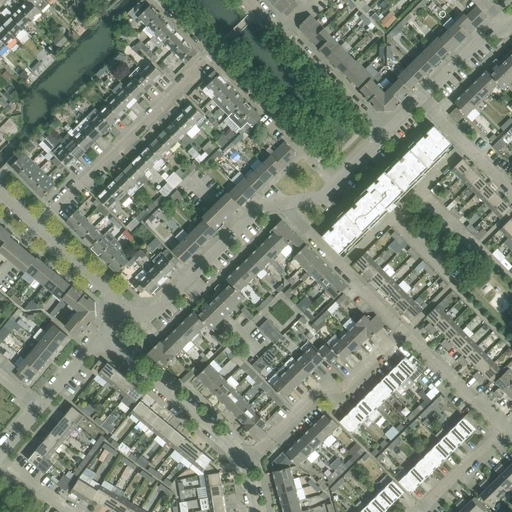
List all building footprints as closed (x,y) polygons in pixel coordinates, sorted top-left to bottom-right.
[(32,20),(41,11),(35,6),(29,0),(28,0),(29,0),(20,8),(32,20)] [(28,0),(29,0),(28,0),(29,0),(35,6),(41,11),(42,12),(47,6),(50,4),(46,0),(28,0)] [(74,0),(70,0),(65,5),(75,15),(76,13),(75,2),(75,0),(74,0)] [(80,0),(78,0),(77,1),(78,12),(80,14),(87,7),(80,0)] [(294,1),(293,0),(278,0),(273,5),(282,13),(283,12),(287,16),(298,6),(294,1)] [(139,2),(128,13),(133,18),(136,15),(147,26),(159,14),(150,5),(147,8),(143,4),(142,5),(139,2)] [(477,6),(471,11),(482,22),(487,16),(477,6)] [(20,8),(12,17),(24,29),(32,20),(20,8)] [(388,27),(396,17),(389,11),(381,22),(388,27)] [(471,11),(470,13),(467,16),(465,14),(456,22),(469,35),(482,22),(471,11)] [(151,39),(155,35),(167,23),(159,14),(147,26),(143,31),(151,39)] [(300,29),(311,41),(324,28),(310,15),(300,25),(300,29)] [(15,37),(24,29),(12,17),(3,25),(15,37)] [(469,35),(456,22),(448,31),(460,43),(469,35)] [(155,35),(164,43),(176,31),(167,23),(155,35)] [(3,25),(0,28),(0,38),(7,46),(15,37),(3,25)] [(399,30),(396,27),(388,35),(391,38),(399,30)] [(311,41),(319,49),(332,37),(324,28),(311,41)] [(164,43),(172,52),(184,40),(176,31),(164,43)] [(452,51),(460,43),(448,31),(440,38),(440,39),(450,50),(452,51)] [(327,57),(340,45),(332,37),(319,49),(327,57)] [(438,37),(430,45),(442,58),(450,50),(440,39),(440,38),(438,37)] [(197,53),(184,40),(172,52),(181,61),(184,58),(188,62),(197,53)] [(135,46),(140,50),(141,48),(144,45),(140,41),(135,46)] [(348,53),(347,52),(352,48),(345,42),(341,46),(340,45),(327,57),(336,66),(348,53)] [(434,65),(442,58),(430,45),(422,53),(434,65)] [(486,71),(504,89),(511,81),(511,49),(489,73),(487,71),(486,71)] [(336,66),(344,74),(357,61),(357,60),(356,61),(348,53),(336,66)] [(434,65),(422,53),(414,61),(426,73),(434,65)] [(345,73),(353,81),(365,69),(357,61),(344,74),(345,73)] [(418,81),(426,73),(414,61),(406,69),(418,81)] [(152,62),(143,71),(154,83),(163,74),(152,62)] [(163,70),(167,66),(163,62),(159,66),(163,70)] [(154,83),(143,71),(139,68),(130,76),(134,80),(146,92),(154,83)] [(353,81),(361,89),(373,77),(365,69),(353,81)] [(418,81),(406,69),(398,77),(410,89),(418,81)] [(30,77),(24,70),(19,75),(25,81),(30,77)] [(209,84),(203,90),(211,99),(215,95),(227,83),(214,70),(205,79),(209,84)] [(478,79),(491,92),(499,84),(504,89),(486,71),(478,79)] [(13,76),(9,72),(4,77),(8,81),(13,76)] [(367,95),(365,97),(378,111),(385,111),(385,93),(376,83),(381,78),(381,75),(378,72),(373,77),(361,89),(367,95)] [(404,95),(410,89),(398,77),(397,77),(399,79),(385,93),(385,111),(392,111),(406,97),(404,95)] [(478,79),(470,87),(483,100),(491,92),(478,79)] [(134,80),(126,88),(137,100),(146,92),(134,80)] [(215,95),(211,99),(220,107),(224,104),(236,92),(227,83),(215,95)] [(470,87),(462,95),(475,108),(483,100),(470,87)] [(115,95),(117,97),(117,96),(129,108),(137,100),(126,88),(118,96),(116,94),(115,95)] [(6,92),(3,94),(11,102),(13,100),(6,92)] [(224,104),(220,107),(228,116),(232,112),(244,100),(236,92),(224,104)] [(461,111),(465,115),(466,117),(475,108),(462,95),(453,103),(457,107),(461,111)] [(117,97),(108,105),(120,117),(129,108),(117,96),(117,97)] [(0,103),(4,108),(9,104),(8,104),(2,97),(0,98),(0,103)] [(232,112),(228,116),(241,129),(243,127),(247,123),(251,126),(252,127),(257,122),(261,118),(257,114),(244,100),(232,112)] [(192,103),(183,112),(195,124),(199,129),(208,120),(192,103)] [(9,105),(4,109),(8,113),(12,108),(9,105)] [(101,113),(100,114),(111,125),(120,117),(108,105),(101,113)] [(449,115),(453,119),(461,111),(457,107),(449,115)] [(103,134),(111,125),(100,114),(95,109),(86,117),(103,134)] [(465,115),(461,111),(453,119),(457,123),(465,115)] [(183,112),(174,121),(186,133),(195,124),(183,112)] [(103,134),(86,117),(78,125),(94,142),(103,134)] [(174,121),(166,129),(178,141),(186,133),(174,121)] [(63,128),(67,132),(71,128),(67,124),(63,128)] [(74,139),(86,151),(94,142),(78,125),(73,130),(71,129),(68,132),(69,134),(74,139)] [(385,171),(384,172),(368,188),(370,190),(364,196),(364,195),(346,213),(340,219),(322,236),(343,258),(350,251),(347,248),(387,208),(390,211),(398,204),(394,201),(404,191),(445,151),(448,154),(456,147),(434,126),(417,143),(417,144),(411,149),(393,167),(387,173),(385,171)] [(229,140),(236,134),(230,128),(224,134),(229,140)] [(169,150),(178,141),(166,129),(157,138),(169,150)] [(42,142),(45,138),(40,133),(37,137),(42,142)] [(86,151),(74,139),(69,134),(63,140),(62,139),(59,141),(62,143),(77,159),(86,151)] [(241,134),(235,139),(238,142),(244,137),(242,135),(241,134)] [(223,135),(216,142),(219,144),(222,148),(229,141),(224,136),(223,135)] [(157,138),(149,146),(161,158),(169,150),(157,138)] [(492,147),(498,152),(507,143),(501,138),(492,147)] [(272,154),(284,167),(295,156),(295,152),(285,142),(272,154)] [(56,156),(68,168),(77,159),(62,143),(53,152),(56,156)] [(230,144),(224,150),(227,153),(233,147),(230,144)] [(149,146),(140,155),(152,167),(156,171),(165,162),(161,158),(149,146)] [(218,149),(210,158),(213,161),(217,157),(220,159),(224,155),(218,149)] [(199,155),(195,159),(200,163),(208,155),(205,152),(200,156),(199,155)] [(7,162),(19,174),(32,161),(24,153),(20,157),(16,153),(7,162)] [(276,175),(284,167),(272,154),(264,162),(276,175)] [(140,155),(132,163),(143,175),(152,167),(140,155)] [(463,159),(459,163),(452,170),(460,178),(471,167),(463,159)] [(32,161),(19,174),(27,182),(40,169),(32,161)] [(255,170),(268,183),(276,175),(264,162),(255,170)] [(148,180),(143,175),(132,163),(123,172),(139,188),(144,184),(145,184),(148,180)] [(479,175),(471,167),(460,178),(468,186),(479,175)] [(27,182),(34,190),(47,177),(40,169),(27,182)] [(259,191),(268,183),(255,170),(247,179),(259,191)] [(114,180),(126,192),(131,197),(139,188),(123,172),(114,180)] [(170,176),(166,180),(168,182),(174,189),(175,188),(182,180),(175,173),(174,172),(170,176)] [(247,179),(245,177),(240,172),(232,180),(237,185),(249,198),(257,191),(258,192),(259,191),(247,179)] [(468,186),(476,194),(487,183),(479,175),(468,186)] [(47,177),(34,190),(42,198),(54,186),(55,185),(47,177)] [(106,188),(118,200),(122,205),(131,197),(126,192),(114,180),(106,188)] [(168,182),(159,191),(162,194),(165,197),(169,193),(174,189),(168,182)] [(495,192),(487,183),(476,194),(484,202),(495,192)] [(229,193),(241,206),(249,198),(237,185),(229,193)] [(109,209),(118,200),(106,188),(97,197),(109,209)] [(434,195),(439,199),(442,196),(438,191),(434,195)] [(241,206),(229,193),(229,194),(227,192),(216,204),(203,217),(205,219),(217,231),(224,225),(224,221),(228,217),(233,212),(239,205),(241,206)] [(495,192),(484,202),(492,211),(503,200),(495,192)] [(439,199),(443,204),(447,200),(442,196),(439,199)] [(511,208),(503,200),(492,211),(501,219),(511,208)] [(452,202),(447,208),(450,211),(454,207),(456,205),(452,202)] [(97,207),(97,208),(105,217),(109,213),(100,204),(97,207)] [(450,211),(455,216),(458,212),(454,207),(450,211)] [(77,209),(67,220),(66,220),(65,221),(74,230),(86,218),(77,209)] [(140,223),(144,218),(148,214),(143,209),(135,218),(137,219),(140,223)] [(463,216),(458,212),(455,216),(459,220),(463,216)] [(74,230),(83,239),(95,227),(86,218),(74,230)] [(217,231),(205,219),(197,227),(209,239),(217,231)] [(500,230),(508,238),(511,234),(511,219),(500,230)] [(282,238),(291,229),(282,220),(273,229),(282,238)] [(466,227),(471,232),(474,228),(470,224),(466,227)] [(12,234),(3,227),(0,230),(0,247),(0,248),(1,248),(12,234)] [(103,235),(95,227),(83,239),(91,247),(103,235)] [(201,247),(209,239),(197,227),(188,235),(201,247)] [(477,231),(474,228),(471,232),(475,236),(479,233),(477,231)] [(272,234),(267,239),(280,252),(288,244),(282,238),(273,229),(269,232),(272,234)] [(300,238),(291,229),(282,238),(288,244),(291,247),(300,238)] [(391,235),(395,240),(399,236),(395,232),(391,235)] [(25,272),(26,271),(36,259),(36,258),(23,247),(19,244),(19,240),(12,234),(1,248),(0,248),(0,247),(0,251),(12,261),(25,272)] [(99,256),(105,250),(111,244),(103,235),(91,247),(99,256)] [(201,247),(188,235),(180,243),(193,255),(201,247)] [(399,236),(395,240),(400,244),(404,241),(399,236)] [(297,254),(307,245),(300,238),(291,247),(297,254)] [(99,256),(108,264),(120,252),(124,248),(116,239),(111,244),(105,250),(99,256)] [(280,252),(267,239),(259,247),(272,260),(280,252)] [(193,255),(180,243),(172,251),(184,264),(193,255)] [(315,253),(307,245),(297,254),(293,258),(302,266),(315,253)] [(259,247),(251,255),(264,268),(272,260),(259,247)] [(407,252),(411,256),(415,252),(411,248),(407,252)] [(146,255),(141,249),(132,258),(135,261),(140,256),(142,258),(146,255)] [(174,265),(179,261),(167,249),(162,253),(161,252),(152,261),(156,265),(168,277),(177,268),(174,265)] [(129,261),(120,252),(108,264),(117,273),(129,261)] [(415,252),(411,256),(416,261),(420,257),(415,252)] [(310,274),(323,261),(315,253),(302,266),(310,274)] [(354,264),(363,272),(374,261),(365,253),(354,264)] [(503,253),(497,259),(500,262),(506,257),(503,253)] [(264,268),(251,255),(243,263),(256,276),(264,268)] [(37,257),(36,258),(36,259),(26,271),(35,278),(46,265),(37,257)] [(423,260),(416,268),(419,272),(423,268),(427,264),(423,260)] [(331,270),(323,261),(310,274),(318,282),(331,270)] [(363,272),(371,280),(382,269),(374,261),(363,272)] [(256,276),(243,263),(235,271),(248,284),(256,276)] [(423,268),(427,272),(431,269),(427,264),(423,268)] [(35,278),(44,285),(55,272),(46,265),(35,278)] [(156,265),(147,274),(159,286),(168,277),(156,265)] [(371,280),(379,288),(390,277),(382,269),(371,280)] [(431,269),(427,272),(432,277),(436,273),(431,269)] [(326,291),(339,278),(331,270),(318,282),(326,291)] [(241,290),(248,284),(235,271),(227,279),(229,281),(245,297),(240,292),(241,290)] [(64,279),(55,272),(44,285),(53,293),(64,279)] [(150,294),(159,286),(147,274),(139,282),(136,279),(132,284),(141,293),(145,289),(150,294)] [(379,288),(387,296),(398,285),(390,277),(379,288)] [(347,286),(339,278),(326,291),(334,299),(347,286)] [(72,287),(64,279),(53,293),(61,300),(62,300),(72,287)] [(208,301),(204,305),(196,313),(194,311),(212,329),(221,321),(224,317),(228,314),(245,297),(229,281),(225,285),(221,288),(212,298),(208,301)] [(448,285),(443,281),(439,284),(444,289),(448,285)] [(387,296),(395,305),(406,294),(398,285),(387,296)] [(68,302),(78,311),(96,309),(95,302),(81,290),(79,292),(72,287),(62,300),(61,300),(57,305),(61,308),(63,308),(68,302)] [(395,305),(403,313),(414,302),(406,294),(395,305)] [(32,300),(24,309),(25,310),(38,309),(37,304),(32,300)] [(331,307),(327,310),(330,313),(332,315),(339,307),(338,305),(336,302),(331,307)] [(422,310),(414,302),(403,313),(411,321),(422,310)] [(54,317),(61,308),(57,305),(49,314),(53,317),(54,317)] [(434,325),(446,314),(437,306),(426,316),(434,325)] [(97,316),(96,309),(78,311),(65,326),(77,336),(83,329),(85,331),(97,316)] [(324,313),(319,318),(322,321),(327,316),(330,313),(327,310),(324,313)] [(212,329),(194,311),(186,319),(199,332),(206,325),(207,325),(212,330),(212,329)] [(443,333),(454,322),(446,314),(434,325),(443,333)] [(364,315),(356,324),(369,337),(370,339),(385,324),(376,315),(370,321),(364,315)] [(20,319),(18,325),(26,328),(28,322),(20,319)] [(186,319),(178,327),(190,340),(199,332),(186,319)] [(351,319),(343,326),(348,332),(361,345),(369,337),(356,324),(351,319)] [(275,333),(278,330),(267,320),(259,328),(269,339),(272,336),(275,333)] [(451,341),(462,330),(454,322),(443,333),(451,341)] [(425,327),(428,331),(433,327),(429,323),(425,327)] [(68,336),(54,324),(47,333),(60,344),(68,336)] [(302,325),(298,328),(304,334),(307,331),(302,325)] [(178,327),(169,335),(182,348),(186,353),(195,345),(190,340),(178,327)] [(433,327),(428,331),(432,335),(437,330),(433,327)] [(280,338),(283,335),(278,330),(275,333),(280,338)] [(462,330),(451,341),(459,349),(470,338),(462,330)] [(348,332),(340,340),(353,353),(361,345),(348,332)] [(53,353),(60,344),(47,333),(39,342),(53,353)] [(272,336),(277,341),(280,338),(275,333),(272,336)] [(160,341),(159,342),(174,357),(175,356),(182,348),(169,335),(162,343),(160,341)] [(467,357),(478,347),(470,338),(459,349),(467,357)] [(441,344),(444,347),(449,343),(445,339),(441,344)] [(353,353),(340,340),(332,348),(339,355),(339,356),(344,361),(353,353)] [(39,342),(32,351),(45,362),(53,353),(39,342)] [(174,357),(159,342),(145,356),(154,365),(160,359),(166,365),(174,357)] [(318,350),(318,351),(325,359),(330,364),(339,356),(339,355),(332,348),(327,342),(318,350)] [(449,343),(444,347),(448,351),(453,347),(449,343)] [(313,345),(304,354),(317,367),(325,359),(318,351),(318,350),(313,345)] [(475,366),(486,355),(478,347),(467,357),(475,366)] [(38,371),(45,362),(32,351),(25,360),(38,371)] [(267,351),(260,357),(267,365),(274,358),(267,351)] [(309,375),(317,367),(304,354),(296,362),(309,375)] [(413,355),(408,360),(417,369),(422,365),(413,355)] [(457,360),(460,364),(465,359),(461,355),(457,360)] [(483,374),(494,363),(486,355),(475,366),(483,374)] [(405,357),(397,365),(409,377),(413,381),(423,372),(426,369),(422,365),(417,369),(408,360),(405,357)] [(259,358),(252,366),(259,373),(267,366),(259,358)] [(465,359),(460,364),(464,367),(469,363),(465,359)] [(38,371),(25,360),(18,368),(17,369),(19,371),(16,375),(25,383),(29,382),(38,371)] [(98,374),(105,365),(99,360),(90,371),(96,376),(98,374)] [(108,362),(105,365),(98,374),(107,382),(117,370),(108,362)] [(309,375),(296,362),(288,370),(301,383),(309,375)] [(491,382),(502,371),(494,363),(483,374),(491,382)] [(210,364),(197,377),(205,385),(218,373),(210,364)] [(397,365),(389,373),(401,385),(409,377),(397,365)] [(496,382),(503,389),(511,380),(511,372),(508,369),(496,382)] [(126,377),(117,370),(107,382),(116,389),(126,377)] [(288,370),(280,378),(293,391),(301,383),(288,370)] [(473,376),(476,380),(481,375),(477,372),(473,376)] [(205,385),(213,393),(226,381),(218,373),(205,385)] [(389,373),(381,381),(393,393),(401,385),(389,373)] [(481,375),(476,380),(480,384),(485,379),(481,375)] [(135,385),(126,377),(116,389),(125,396),(135,385)] [(293,391),(280,378),(272,386),(284,399),(293,391)] [(511,380),(503,389),(511,397),(511,396),(511,380)] [(234,389),(226,381),(213,393),(221,402),(234,389)] [(381,381),(373,389),(384,401),(393,393),(381,381)] [(125,396),(121,401),(130,409),(134,404),(144,392),(135,385),(125,396)] [(268,388),(265,391),(273,399),(276,396),(271,391),(268,388)] [(221,402),(229,410),(242,397),(234,389),(221,402)] [(373,389),(364,397),(376,409),(384,401),(373,389)] [(250,405),(242,397),(229,410),(237,418),(250,405)] [(364,397),(356,405),(368,417),(374,423),(382,415),(376,409),(364,397)] [(150,408),(141,401),(131,413),(140,420),(150,408)] [(77,406),(83,411),(86,408),(79,403),(77,406)] [(243,428),(258,413),(258,412),(258,413),(250,405),(237,418),(245,425),(243,427),(243,428)] [(356,405),(348,413),(360,425),(368,417),(356,405)] [(65,415),(77,425),(84,416),(72,406),(65,415)] [(405,406),(401,411),(406,416),(410,411),(405,406)] [(83,411),(89,416),(92,413),(86,408),(83,411)] [(140,420),(148,428),(158,416),(150,408),(140,420)] [(469,412),(465,417),(464,417),(473,426),(478,421),(469,412)] [(257,442),(266,433),(261,427),(267,421),(258,413),(243,428),(252,436),(257,442)] [(327,413),(318,421),(331,434),(339,426),(327,413)] [(340,422),(352,434),(360,425),(348,413),(340,422)] [(77,425),(65,415),(58,424),(69,434),(77,425)] [(167,423),(158,416),(148,428),(157,435),(167,423)] [(97,417),(94,420),(101,426),(103,423),(97,417)] [(476,429),(473,426),(464,417),(456,425),(468,437),(476,429)] [(103,423),(101,426),(110,433),(114,428),(111,426),(105,421),(103,423)] [(331,434),(318,421),(310,429),(323,442),(331,434)] [(142,423),(131,433),(136,439),(147,428),(142,423)] [(157,435),(166,442),(176,430),(167,423),(157,435)] [(69,434),(58,424),(50,433),(62,443),(69,434)] [(460,445),(468,437),(456,425),(448,433),(460,445)] [(393,426),(385,434),(391,440),(399,432),(396,429),(393,426)] [(310,429),(302,437),(315,450),(323,442),(310,429)] [(185,438),(176,430),(166,442),(175,449),(185,438)] [(50,433),(43,442),(55,452),(62,443),(50,433)] [(460,445),(448,433),(440,441),(452,453),(460,445)] [(97,442),(100,445),(105,438),(102,436),(97,442)] [(302,437),(294,445),(307,458),(315,450),(302,437)] [(185,438),(175,449),(184,457),(194,445),(185,438)] [(117,448),(119,445),(113,440),(110,444),(117,448)] [(443,461),(452,453),(440,441),(432,449),(443,461)] [(55,452),(43,442),(36,451),(48,460),(55,452)] [(100,445),(97,442),(92,449),(95,451),(100,445)] [(119,445),(117,448),(126,455),(129,452),(131,449),(122,442),(119,445)] [(105,443),(102,447),(109,451),(111,448),(105,443)] [(184,457),(192,464),(202,452),(194,445),(184,457)] [(307,458),(294,445),(285,453),(293,461),(298,467),(307,458)] [(118,453),(111,448),(109,451),(116,456),(118,453)] [(443,461),(432,449),(423,457),(435,469),(443,461)] [(48,460),(36,451),(28,460),(45,474),(53,465),(48,460)] [(290,465),(293,461),(285,453),(283,451),(272,463),(274,471),(273,472),(290,467),(290,465)] [(204,473),(204,475),(215,473),(214,473),(214,468),(209,464),(212,460),(202,452),(192,464),(204,473)] [(83,460),(87,463),(92,456),(88,454),(83,460)] [(129,457),(135,462),(138,459),(131,454),(129,457)] [(141,454),(138,459),(135,462),(145,469),(150,462),(141,454)] [(121,460),(128,465),(130,462),(123,457),(121,460)] [(427,477),(435,469),(423,457),(415,465),(427,477)] [(87,463),(83,460),(79,467),(82,469),(87,463)] [(134,470),(137,466),(130,462),(128,465),(134,470)] [(348,468),(345,465),(343,463),(335,471),(336,471),(340,476),(348,468)] [(427,477),(415,465),(407,473),(419,485),(427,477)] [(511,465),(503,473),(511,481),(511,465)] [(150,467),(147,470),(154,475),(156,472),(150,467)] [(293,478),(290,467),(273,472),(276,483),(293,478)] [(140,474),(146,478),(149,475),(142,470),(140,474)] [(335,481),(340,476),(336,471),(328,479),(329,480),(332,478),(335,481)] [(70,479),(73,481),(78,475),(75,472),(73,474),(70,479)] [(163,477),(156,472),(154,475),(161,480),(163,477)] [(206,487),(221,484),(220,472),(214,473),(215,473),(204,475),(206,487)] [(411,493),(419,485),(407,473),(399,481),(411,493)] [(511,481),(503,473),(495,480),(508,493),(511,488),(511,481)] [(89,485),(92,479),(82,474),(79,478),(71,492),(81,498),(89,485)] [(153,483),(155,480),(149,475),(146,478),(153,483)] [(296,489),(293,478),(276,483),(279,494),(296,489)] [(65,485),(68,488),(73,481),(70,479),(65,485)] [(166,479),(163,482),(170,487),(172,483),(166,479)] [(94,499),(103,505),(111,491),(115,486),(104,480),(101,485),(98,490),(99,491),(94,499)] [(396,500),(405,492),(393,480),(385,488),(396,500)] [(495,480),(488,488),(500,501),(508,493),(495,480)] [(167,489),(161,484),(158,487),(165,492),(167,489)] [(208,498),(223,495),(221,484),(206,487),(208,498)] [(99,491),(98,490),(89,485),(81,498),(91,504),(94,499),(99,491)] [(388,508),(396,500),(385,488),(376,496),(388,508)] [(492,508),(500,501),(488,488),(480,496),(492,508)] [(174,493),(167,489),(165,492),(172,497),(173,494),(174,493)] [(279,494),(282,505),(299,500),(296,489),(279,494)] [(121,497),(111,491),(103,505),(113,511),(121,497)] [(210,508),(225,506),(223,495),(208,498),(200,499),(201,510),(210,508)] [(384,511),(388,508),(376,496),(368,504),(375,511),(384,511)] [(113,511),(115,511),(125,511),(131,503),(121,497),(113,511)] [(472,499),(465,507),(469,511),(484,511),(485,511),(472,499)] [(299,500),(282,505),(283,511),(300,511),(302,511),(299,500)] [(180,506),(181,511),(188,511),(186,501),(180,502),(180,506)] [(125,511),(139,511),(141,509),(131,503),(125,511)]
